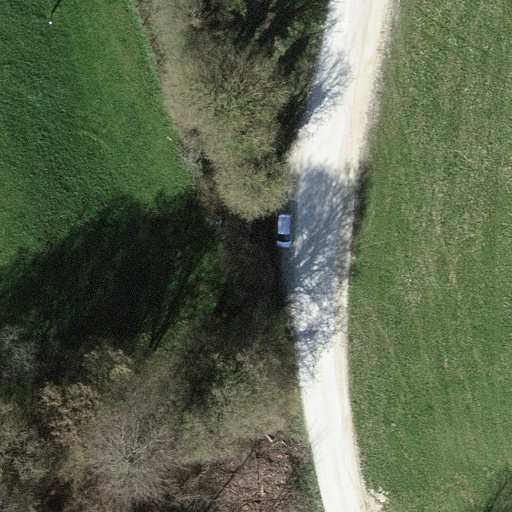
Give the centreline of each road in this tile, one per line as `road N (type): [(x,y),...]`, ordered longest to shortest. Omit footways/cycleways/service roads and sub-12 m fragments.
road 1 (track): [(371,0),(359,111),(314,252),(313,364)]
road 2 (track): [(356,511),(313,364)]
